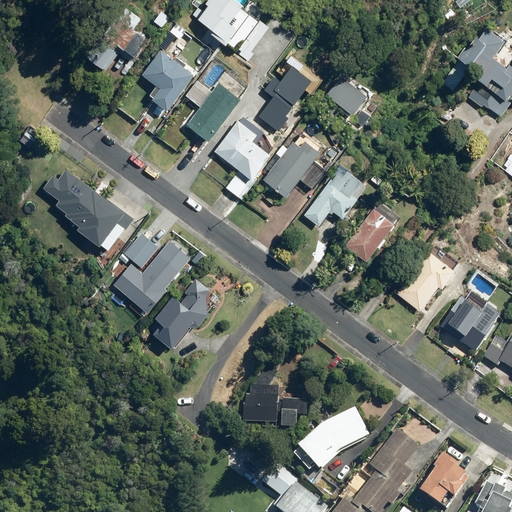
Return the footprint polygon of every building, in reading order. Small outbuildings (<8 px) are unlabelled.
[(199,6),(193,14),(214,29),(213,31),(229,43),(252,12),(243,6),(247,0),(208,0),(207,2),(209,3),(205,10),(199,6)] [(141,21),(126,9),(122,15),(120,14),(86,59),(102,71),(115,54),(112,51),(116,47),(124,53),(124,52),(134,59),(141,50),(138,48),(145,40),(133,31),(141,21)] [(169,18),(161,12),(153,22),(162,28),(169,18)] [(483,106),(500,117),(511,100),(511,68),(509,67),(507,69),(493,59),(505,42),(480,25),(457,59),(458,60),(442,84),(453,92),(465,74),(479,83),(468,98),(482,108),(483,106)] [(152,101),(167,113),(194,77),(161,51),(142,77),(156,88),(149,97),(153,100),(152,101)] [(275,93),(260,114),(280,127),(314,78),(294,64),(284,79),(276,73),(267,87),(275,93)] [(343,76),(329,96),(354,114),(369,94),(343,76)] [(187,127),(209,144),(241,102),(218,85),(212,93),(197,81),(185,97),(201,109),(187,127)] [(214,152),(251,182),(270,157),(252,143),(257,136),(238,121),(214,152)] [(263,182),(287,200),(321,154),(305,143),(301,148),(293,142),(263,182)] [(53,176),(43,190),(59,202),(55,207),(66,215),(65,217),(79,228),(77,232),(100,249),(101,247),(108,253),(124,231),(126,232),(134,220),(105,198),(104,199),(66,171),(59,180),(53,176)] [(336,172),(303,215),(318,227),(329,213),(331,215),(333,212),(342,219),(357,199),(352,195),(361,182),(346,171),(343,176),(336,172)] [(394,225),(373,208),(344,246),(365,262),(377,248),(379,250),(386,241),(383,239),(394,225)] [(127,251),(143,265),(159,245),(143,232),(127,251)] [(114,283),(147,310),(191,256),(171,240),(145,272),(132,261),(114,283)] [(427,251),(395,293),(419,312),(438,287),(441,289),(454,272),(427,251)] [(160,326),(153,336),(172,351),(189,329),(199,329),(208,317),(206,296),(210,291),(196,279),(185,294),(187,296),(181,305),(173,297),(155,320),(160,326)] [(440,329),(475,354),(500,318),(485,307),(480,314),(461,300),(440,329)] [(500,363),(511,371),(511,333),(506,343),(496,337),(482,358),(497,367),(500,363)] [(243,408),(242,424),(275,426),(276,415),(280,415),(280,429),(295,430),(296,417),(306,417),(307,401),(282,400),(282,406),(277,405),(278,387),(250,386),(249,395),(245,395),(244,408),(243,408)] [(296,448),(318,471),(339,452),(368,437),(361,423),(354,409),(320,426),(296,448)] [(345,494),(331,511),(382,511),(390,502),(393,505),(410,483),(405,479),(412,470),(403,463),(418,444),(398,429),(372,462),(379,468),(353,500),(345,494)] [(445,452),(421,488),(442,502),(449,491),(457,496),(465,484),(461,481),(467,472),(457,466),(460,462),(445,452)] [(275,510),(277,511),(324,511),(327,508),(295,484),(275,510)] [(493,488),(485,484),(473,507),(474,508),(473,509),(478,511),(477,511),(507,511),(508,511),(511,503),(511,497),(504,493),(505,491),(494,486),(493,488)]
